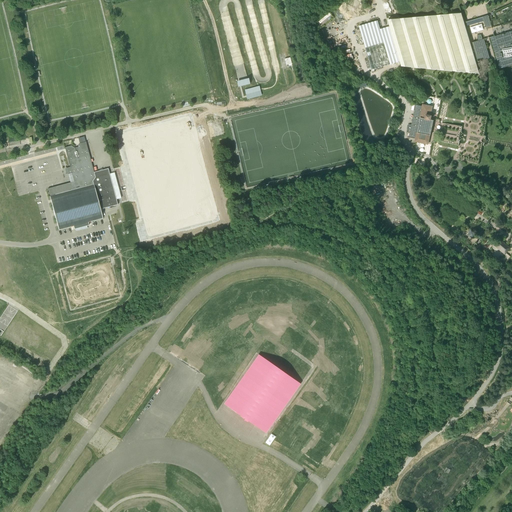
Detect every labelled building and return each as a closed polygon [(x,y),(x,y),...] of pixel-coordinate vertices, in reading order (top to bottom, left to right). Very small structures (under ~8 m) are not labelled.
[(322,23),(332,15),(330,12),(320,20),(322,23)] [(465,22),(462,13),(461,14),(417,18),(388,20),(390,27),(400,62),(402,67),(409,68),(411,68),(414,68),(453,72),(455,72),(480,74),(478,66),(477,63),(477,61),(471,43),(472,43),(471,40),(466,27),(465,22)] [(490,20),(488,15),(482,17),(484,22),(486,28),(491,26),(492,26),(490,21),(490,20)] [(484,22),(482,17),(479,18),(469,21),(465,22),(466,27),(470,26),(480,23),(484,22)] [(366,48),(384,43),(381,30),(378,21),(359,27),(366,48)] [(328,33),(338,30),(335,23),(326,26),(328,33)] [(390,27),(381,30),(391,64),(400,62),(390,27)] [(511,56),(504,58),(502,49),(507,48),(511,48),(511,47),(511,30),(503,34),(494,36),(491,38),(495,52),(500,68),(504,67),(511,64),(511,56)] [(479,41),(472,43),(477,61),(478,61),(481,60),(483,60),(484,59),(487,58),(490,57),(487,48),(486,43),(485,41),(485,39),(483,40),(481,34),(477,35),(479,41)] [(384,43),(366,48),(372,70),(391,64),(384,43)] [(504,58),(511,56),(511,48),(507,48),(502,49),(504,58)] [(411,125),(408,124),(407,131),(410,132),(409,137),(416,139),(416,141),(428,144),(428,141),(429,135),(425,134),(428,120),(430,121),(431,116),(430,116),(430,113),(432,107),(423,105),(423,106),(416,105),(411,125)] [(71,183),(73,190),(94,184),(93,181),(95,178),(94,172),(86,142),(80,144),(77,147),(75,148),(71,146),(65,148),(70,167),(74,169),(75,172),(72,173),(74,182),(71,183)] [(94,184),(101,209),(118,205),(108,169),(94,172),(95,178),(93,181),(94,184)] [(94,184),(73,190),(71,183),(48,189),(49,192),(59,230),(69,228),(70,231),(84,227),(83,224),(103,218),(101,209),(94,184)] [(506,253),(511,248),(501,240),(496,245),(495,246),(505,255),(506,253)] [(266,272),(266,266),(260,266),(261,272),(265,272),(265,278),(280,277),(280,271),(266,272)] [(194,277),(198,282),(211,273),(207,268),(194,277)] [(182,296),(186,291),(185,290),(190,285),(188,282),(177,291),(182,296)] [(288,287),(279,290),(282,298),(291,295),(288,287)] [(375,327),(380,325),(377,314),(372,316),(375,327)] [(246,396),(259,392),(255,388),(261,392),(262,391),(262,392),(263,393),(261,386),(263,387),(265,383),(259,385),(256,375),(271,384),(267,379),(269,379),(274,384),(270,385),(273,389),(266,391),(272,395),(266,396),(267,397),(265,400),(261,396),(260,397),(276,417),(315,354),(311,352),(296,364),(281,368),(279,361),(266,353),(262,341),(236,384),(246,396)] [(219,361),(213,369),(229,380),(235,373),(219,361)] [(94,379),(91,382),(98,387),(100,384),(94,379)] [(89,398),(95,389),(91,387),(85,396),(89,398)] [(195,390),(184,408),(193,414),(204,396),(195,390)] [(358,407),(363,409),(369,395),(364,393),(358,407)] [(115,420),(120,424),(132,407),(128,403),(115,420)] [(183,409),(168,434),(175,438),(178,433),(177,432),(182,424),(181,423),(188,412),(183,409)] [(333,419),(330,424),(337,428),(339,423),(333,419)] [(303,425),(287,452),(300,460),(316,432),(303,425)] [(275,427),(266,440),(271,443),(280,430),(275,427)] [(190,438),(195,441),(203,432),(198,428),(190,438)] [(320,443),(326,448),(332,440),(326,435),(320,443)] [(226,477),(234,465),(209,448),(201,458),(200,457),(191,470),(219,490),(227,478),(226,477)] [(78,463),(84,454),(80,451),(73,460),(78,463)] [(255,464),(260,467),(265,457),(260,454),(255,464)] [(41,469),(54,478),(60,468),(47,460),(41,469)] [(254,464),(248,472),(253,475),(259,468),(254,464)] [(262,469),(259,473),(272,481),(275,477),(262,469)] [(56,511),(68,496),(59,490),(52,500),(56,503),(49,511),(56,511)]
